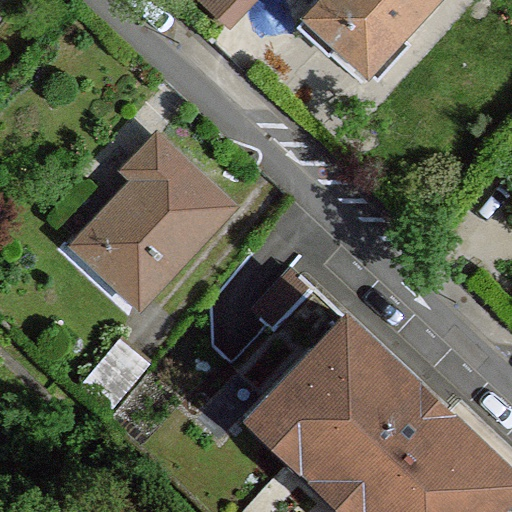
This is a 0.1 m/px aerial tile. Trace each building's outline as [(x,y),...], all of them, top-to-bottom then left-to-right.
[(242,0),(207,0),(226,17),(242,0)] [(325,0),(301,29),(329,57),(338,46),(379,85),(412,49),(400,39),(434,0),(325,0)] [(83,249),(114,277),(198,179),(160,144),(132,175),(143,185),(83,249)] [(230,209),(198,179),(114,277),(141,303),(230,209)] [(308,280),(295,268),(255,311),(261,318),(267,323),(308,280)] [(237,344),(180,404),(294,511),(511,511),(511,472),(511,471),(472,511),(376,511),(297,438),(304,430),(266,394),(343,313),(308,280),(267,323),(261,318),(237,344)] [(472,511),(511,471),(442,406),(435,415),(402,384),(410,376),(343,313),(266,394),(304,430),(297,438),(376,511),(472,511)] [(122,345),(87,385),(111,406),(146,365),(135,355),(122,345)]
